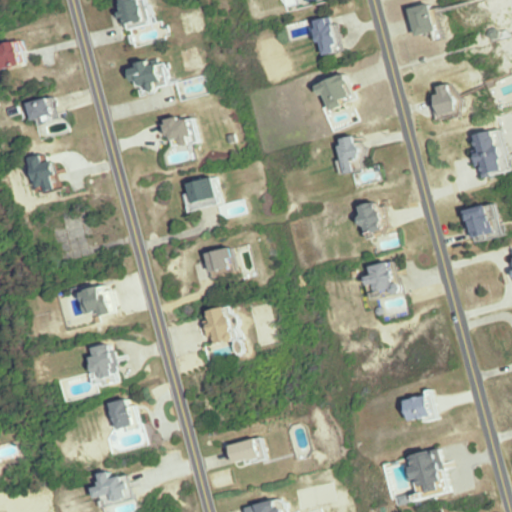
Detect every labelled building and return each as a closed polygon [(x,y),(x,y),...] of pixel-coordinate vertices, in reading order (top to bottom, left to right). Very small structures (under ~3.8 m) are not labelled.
[(154,0),(131,0),(134,26),(158,23),(154,0)] [(451,32),(442,4),(418,11),(426,40),(451,32)] [(354,49),(339,17),(319,26),(334,59),(354,49)] [(6,73),(35,66),(30,42),(0,49),(6,73)] [(147,65),(146,87),(174,88),(175,67),(147,65)] [(368,100),(355,75),(331,88),(344,112),(368,100)] [(470,114),(466,85),(442,88),(446,117),(470,114)] [(37,106),(44,127),(69,119),(62,97),(37,106)] [(206,143),(205,120),(179,121),(179,144),(206,143)] [(511,130),(483,137),(491,179),(511,174),(511,130)] [(355,175),(376,170),(369,138),(348,143),(355,175)] [(69,192),(68,164),(55,165),(55,157),(43,158),(45,193),(69,192)] [(233,206),(227,179),(191,188),(197,214),(233,206)] [(402,230),(392,200),(368,209),(377,238),(402,230)] [(478,211),(483,241),(507,237),(502,207),(478,211)] [(215,254),(217,275),(248,272),(245,251),(215,254)] [(384,286),(385,296),(410,294),(407,265),(377,268),(379,286),(384,286)] [(94,317),(116,313),(117,318),(127,317),(122,288),(90,293),(94,317)] [(247,344),(247,312),(225,312),(225,344),(247,344)] [(127,385),(126,347),(103,348),(105,386),(127,385)] [(447,420),(444,397),(412,401),(415,424),(447,420)] [(126,433),(150,427),(142,399),(119,405),(126,433)] [(242,466),(277,460),(273,440),(238,447),(242,466)] [(463,493),(452,451),(420,459),(431,502),(463,493)] [(126,500),(126,503),(142,503),(142,478),(125,478),(125,476),(107,476),(107,500),(126,500)] [(282,511),(279,496),(248,503),(250,511),(282,511)] [(297,511),(295,500),(263,507),(264,511),(297,511)]
